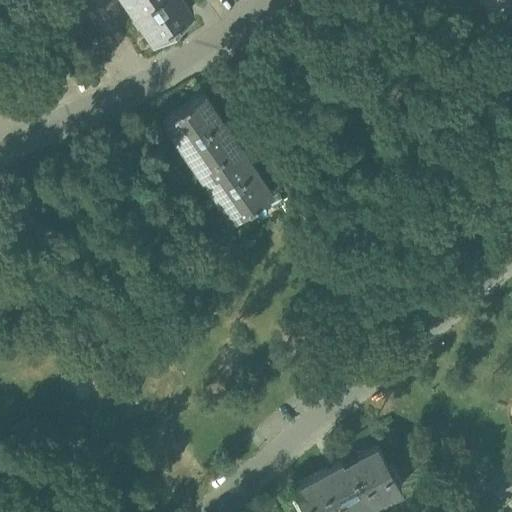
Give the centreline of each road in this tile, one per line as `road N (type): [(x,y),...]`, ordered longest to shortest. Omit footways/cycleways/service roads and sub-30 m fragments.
road 1 (unclassified): [(201,511),(511,255)]
road 2 (unclassified): [(0,138),(187,44),(249,0)]
